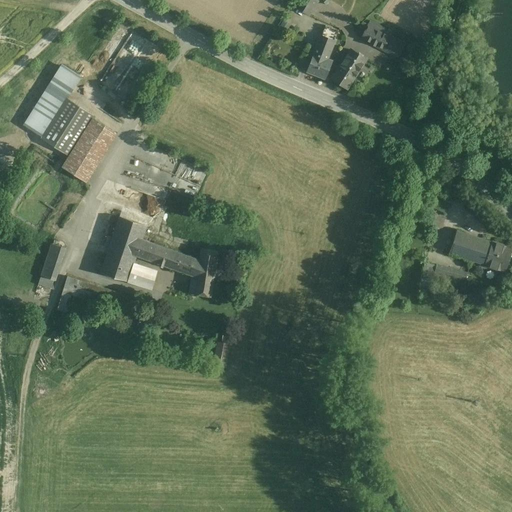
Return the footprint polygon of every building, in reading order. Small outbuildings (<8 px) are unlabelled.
[(318,1),(315,0),(297,0),(294,7),(308,16),(318,1)] [(390,31),(366,21),(359,36),(384,47),(390,31)] [(312,54),(308,52),(302,69),(323,77),(329,60),(327,59),(334,41),(319,35),(312,54)] [(366,61),(352,51),(330,81),(343,91),(366,61)] [(41,136),(64,98),(78,76),(58,63),(20,124),(41,136)] [(88,113),(64,98),(41,136),(65,151),(87,116),(88,113)] [(115,133),(87,116),(65,151),(57,165),(85,182),(115,133)] [(144,225),(116,217),(101,272),(128,279),(134,256),(158,262),(196,273),(201,255),(140,238),(144,225)] [(478,265),(486,240),(454,230),(446,254),(478,265)] [(509,248),(486,240),(478,265),(501,272),(509,248)] [(64,248),(49,243),(40,274),(55,278),(64,248)] [(217,260),(201,255),(196,273),(190,292),(207,297),(217,260)] [(134,256),(128,279),(151,286),(158,262),(134,256)] [(420,273),(428,278),(436,268),(428,262),(420,273)] [(66,276),(59,310),(70,312),(74,296),(87,299),(91,282),(66,276)]
